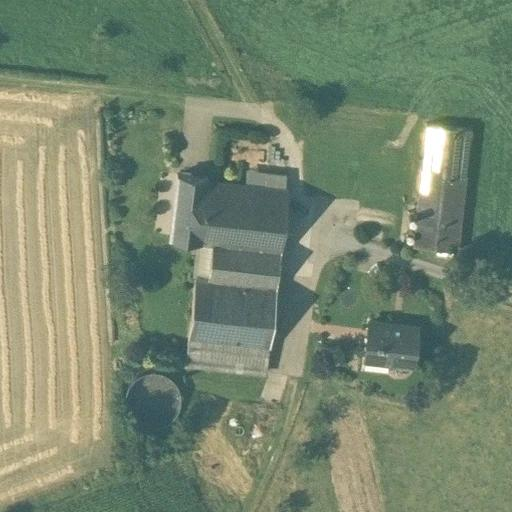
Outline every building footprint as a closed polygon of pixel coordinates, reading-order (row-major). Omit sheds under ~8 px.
[(471,129),(426,124),(413,246),(457,250),(471,129)] [(208,178),(177,175),(169,237),(211,242),(219,243),(226,185),(207,182),(208,178)] [(287,191),(226,185),(219,243),(211,242),(207,280),(195,278),(188,337),(269,346),(279,249),(283,250),(287,191)] [(417,327),(369,322),(365,358),(391,361),(394,365),(404,366),(408,363),(412,363),(417,327)] [(269,346),(188,337),(185,363),(266,372),(269,346)] [(152,374),(146,375),(141,377),(136,379),(134,381),(131,385),(128,388),(126,392),(125,395),(124,399),(124,403),(124,405),(125,408),(126,411),(127,414),(129,417),(131,421),(134,423),(136,425),(141,428),(145,429),(150,430),(153,430),(157,429),(160,429),(165,426),(169,424),(171,422),(174,419),(176,416),(178,412),(179,408),(179,405),(180,402),(179,398),(178,395),(177,392),(176,389),(175,388),(174,386),(171,383),(168,380),(166,378),(163,377),(158,375),(152,374)]
